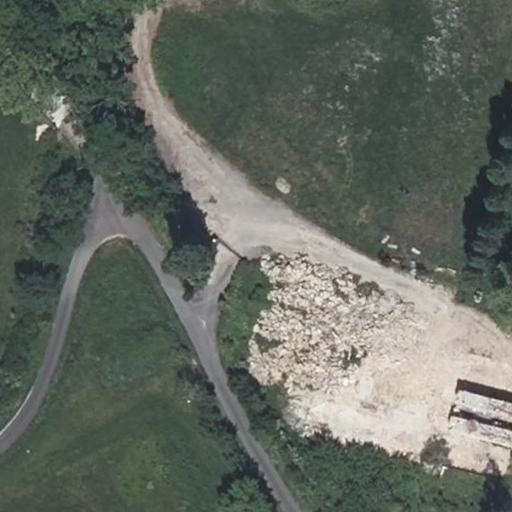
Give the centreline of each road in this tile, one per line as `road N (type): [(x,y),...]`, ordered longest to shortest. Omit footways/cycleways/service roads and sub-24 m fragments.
road 1 (track): [(511,340),(249,227),(149,136),(136,17),(142,0)]
road 2 (residential): [(115,197),(302,511)]
road 3 (residential): [(115,197),(82,244),(33,417),(0,450)]
road 4 (residential): [(88,0),(78,79),(115,197)]
